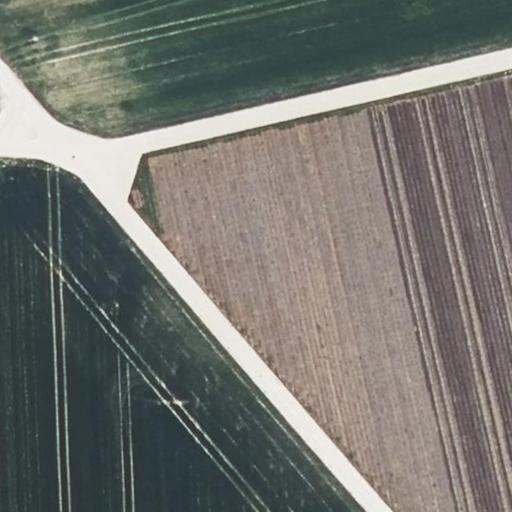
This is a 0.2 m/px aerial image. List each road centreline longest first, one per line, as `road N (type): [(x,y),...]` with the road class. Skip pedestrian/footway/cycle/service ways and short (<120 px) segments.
road 1 (track): [(374,511),(52,145)]
road 2 (unclassified): [(52,145),(140,138),(511,57)]
